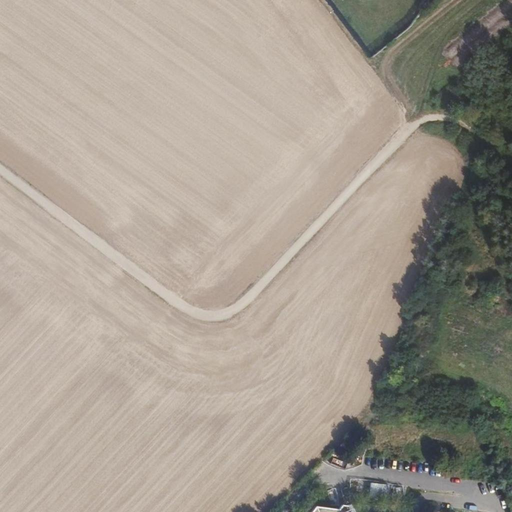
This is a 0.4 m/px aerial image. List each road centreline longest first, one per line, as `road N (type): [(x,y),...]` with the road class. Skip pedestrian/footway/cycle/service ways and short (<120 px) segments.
road 1 (unclassified): [(511,167),(451,123),(432,119),(409,129),(243,310),(219,324),(0,169)]
road 2 (unclassified): [(501,511),(465,489),(325,471),(285,511)]
road 3 (track): [(409,129),(415,45),(461,0)]
